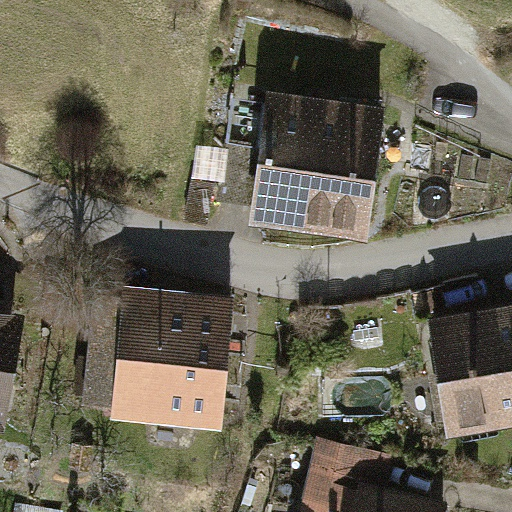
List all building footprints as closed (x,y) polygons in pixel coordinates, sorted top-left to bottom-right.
[(395,115),(277,98),(258,226),(376,243),(395,115)] [(120,420),(229,429),(240,299),(131,290),(130,299),(98,297),(88,407),(121,410),(120,420)] [(511,310),(437,322),(454,437),(511,428),(511,310)] [(27,320),(0,317),(0,423),(16,425),(27,320)] [(325,442),(310,511),(454,511),(457,501),(378,485),(385,454),(325,442)] [(291,511),(296,490),(270,484),(264,511),(291,511)]
